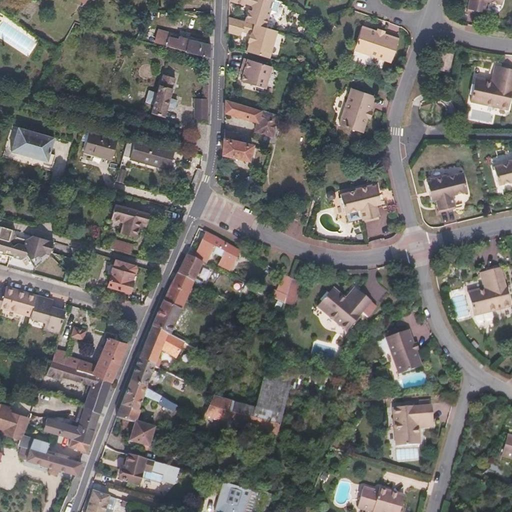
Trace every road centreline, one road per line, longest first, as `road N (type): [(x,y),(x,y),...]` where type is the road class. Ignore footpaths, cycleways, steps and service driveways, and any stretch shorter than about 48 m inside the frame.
road 1 (residential): [(414,244),(359,261),(323,256),(197,202)]
road 2 (residential): [(428,23),(394,135),(414,244)]
road 3 (tertiary): [(73,511),(148,317)]
road 4 (tertiary): [(197,202),(212,153),(218,0)]
road 5 (residential): [(0,274),(148,317)]
road 6 (residential): [(476,374),(434,317),(414,244)]
road 7 (residential): [(476,374),(430,511)]
road 8 (tertiary): [(148,317),(197,202)]
